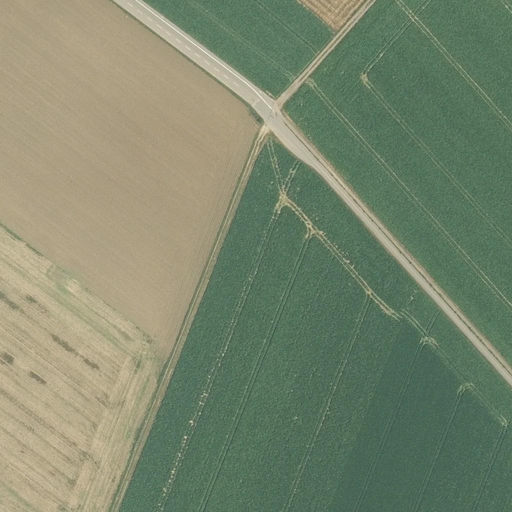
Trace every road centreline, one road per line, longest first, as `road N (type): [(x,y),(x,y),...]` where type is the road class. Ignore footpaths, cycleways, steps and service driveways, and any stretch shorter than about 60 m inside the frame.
road 1 (unclassified): [(117,0),(271,118),(511,382)]
road 2 (track): [(113,511),(259,135),(311,69)]
